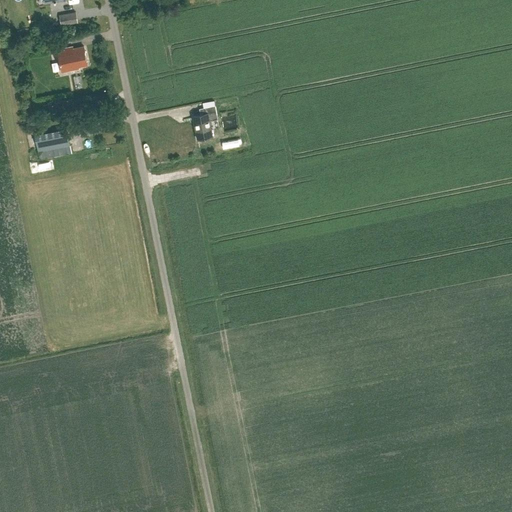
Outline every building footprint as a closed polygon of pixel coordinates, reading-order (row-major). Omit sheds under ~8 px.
[(62,25),(78,22),(77,12),(60,14),(62,25)] [(74,48),(73,46),(58,49),(63,72),(80,68),(79,66),(87,64),(83,46),(74,48)] [(64,112),(75,110),(73,98),(62,100),(64,112)] [(197,114),(193,115),(198,139),(213,136),(210,121),(218,119),(215,105),(214,101),(199,104),(200,108),(201,114),(197,114)] [(70,146),(67,129),(35,135),(39,152),(70,146)]
